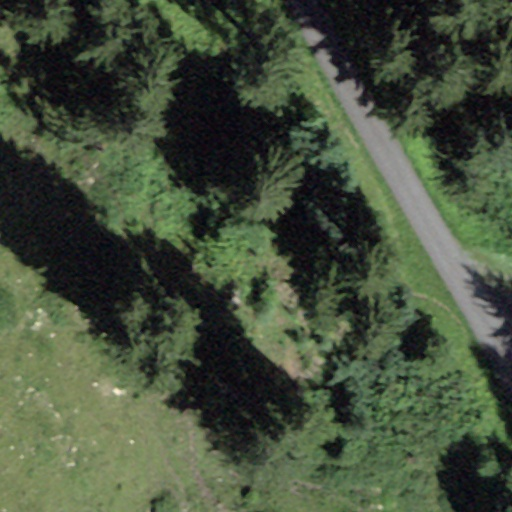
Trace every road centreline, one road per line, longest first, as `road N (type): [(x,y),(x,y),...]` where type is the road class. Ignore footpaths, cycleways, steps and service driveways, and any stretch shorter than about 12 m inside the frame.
road 1 (unclassified): [(287,0),(511,383)]
road 2 (track): [(511,238),(374,149)]
